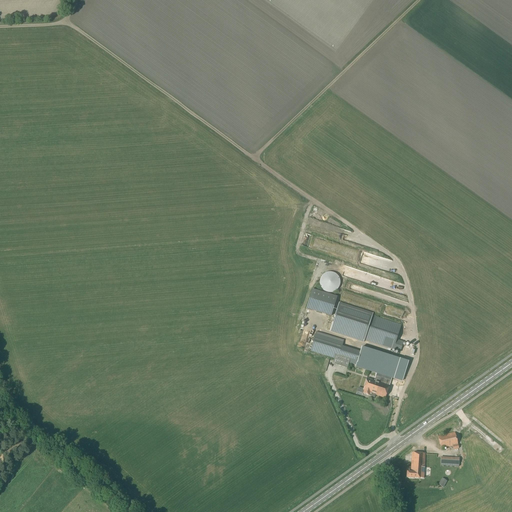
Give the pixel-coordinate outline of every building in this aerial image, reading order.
[(330,293),(331,293),(332,293),(332,292),(333,292),(334,292),(335,291),(336,291),(336,290),(337,290),(338,289),(338,288),(339,288),(339,287),(339,286),(340,285),(340,284),(340,283),(340,282),(340,281),(340,280),(339,279),(339,278),(339,277),(338,277),(338,276),(337,275),(336,275),(336,274),(335,274),(334,273),(333,273),(332,273),(331,272),(330,272),(329,272),(328,273),(327,273),(326,273),(325,273),(325,274),(324,274),(323,275),(322,276),(321,277),(320,278),(320,279),(320,280),(320,281),(320,282),(320,283),(320,284),(320,285),(320,286),(320,287),(321,288),(322,289),(323,290),(324,291),(325,291),(325,292),(326,292),(327,292),(328,293),(329,293),(330,293)] [(312,290),(306,309),(331,317),(337,297),(312,290)] [(400,353),(403,342),(396,340),(401,325),(372,316),(373,313),(339,303),(336,312),(329,333),(336,335),(363,343),(364,341),(400,353)] [(361,362),(358,361),(360,352),(342,346),(344,340),(316,331),(310,352),(334,359),(332,364),(347,369),(349,364),(356,366),(361,367),(363,362),(373,366),(377,351),(366,348),(364,353),(362,352),(361,356),(363,357),(361,362)] [(385,399),(395,369),(379,364),(374,381),(367,379),(363,391),(364,391),(363,394),(369,396),(370,394),(385,399)] [(459,449),(454,433),(437,437),(441,449),(453,447),(453,450),(459,449)] [(436,471),(437,454),(411,453),(410,472),(407,472),(406,478),(412,478),(423,479),(424,473),(424,470),(436,471)] [(449,467),(449,469),(450,470),(454,470),(454,467),(459,467),(459,458),(454,458),(441,457),(440,466),(449,467)] [(443,488),(447,481),(442,478),(438,485),(443,488)]
